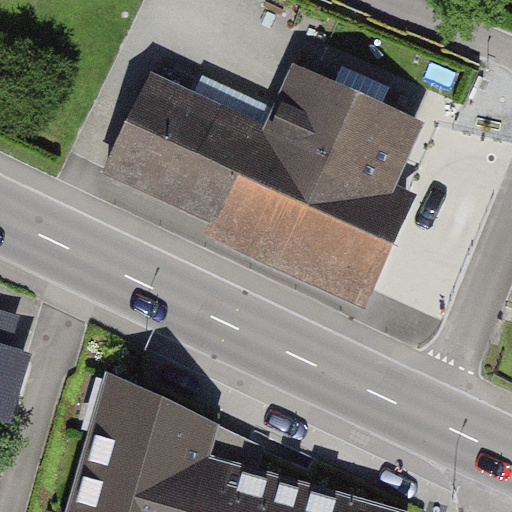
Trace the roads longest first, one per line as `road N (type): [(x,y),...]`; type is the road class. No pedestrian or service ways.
road 1 (primary): [(0,215),(434,420)]
road 2 (residential): [(434,420),(511,233)]
